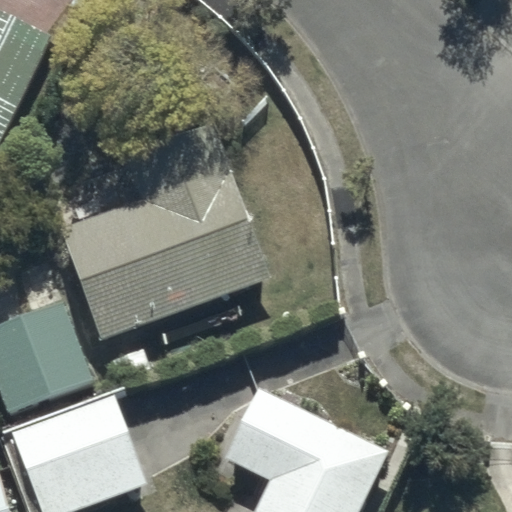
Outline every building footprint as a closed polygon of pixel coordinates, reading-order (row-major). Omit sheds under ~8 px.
[(0,139),(50,33),(0,10),(0,139)] [(213,124),(125,151),(141,198),(60,227),(103,337),(269,278),(213,124)] [(62,300),(0,323),(0,392),(7,412),(92,381),(62,300)] [(258,385),(221,453),(270,479),(253,511),(357,511),(388,448),(258,385)] [(11,427),(42,511),(66,511),(148,483),(114,390),(11,427)] [(9,511),(0,475),(0,511),(9,511)]
